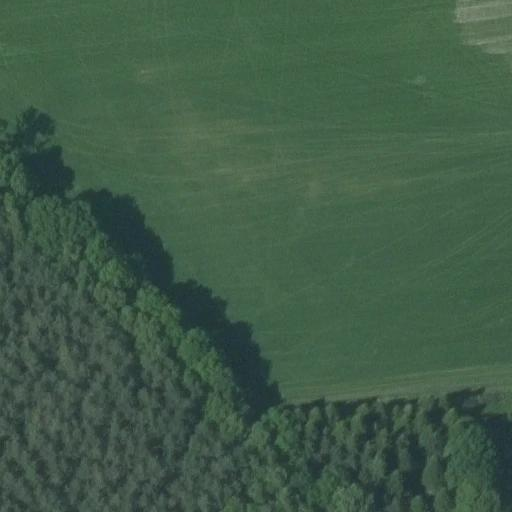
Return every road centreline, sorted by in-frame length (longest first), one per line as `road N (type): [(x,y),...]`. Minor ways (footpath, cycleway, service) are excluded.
road 1 (track): [(0,215),(273,479)]
road 2 (track): [(221,425),(511,395)]
